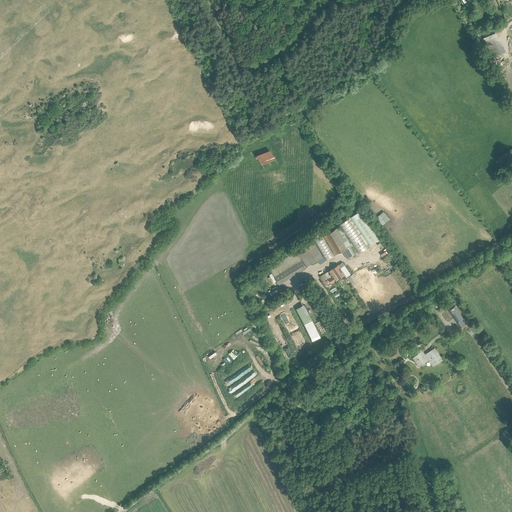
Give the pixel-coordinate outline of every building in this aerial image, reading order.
[(276,161),(269,148),(258,155),(265,167),(276,161)] [(384,212),(377,218),(382,224),(390,218),(384,212)] [(349,246),(351,245),(340,226),(324,236),(335,255),(342,250),(347,259),(354,255),(349,246)] [(312,238),(326,260),(334,255),(321,233),(312,238)] [(314,242),(298,251),(307,266),(323,256),(314,242)] [(338,265),(332,268),(339,278),(345,275),(346,277),(350,275),(342,262),(338,265)] [(325,273),(322,275),(325,280),(328,278),(331,283),(339,278),(332,268),(330,270),(325,273)] [(455,306),(450,309),(461,326),(466,323),(455,306)] [(417,352),(418,354),(413,357),(419,366),(429,360),(432,363),(437,360),(438,361),(442,359),(435,348),(425,355),(421,349),(417,352)]
